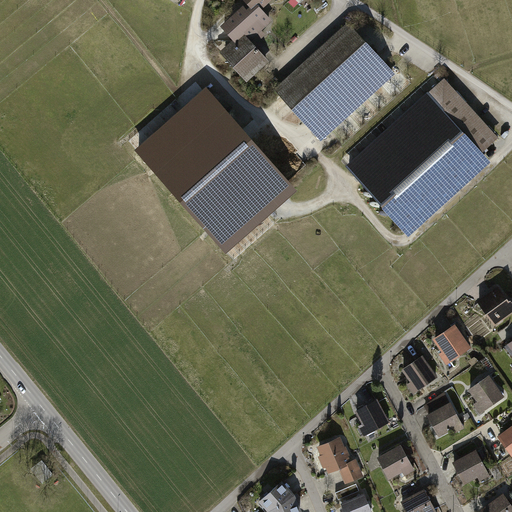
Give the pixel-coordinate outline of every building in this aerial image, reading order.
[(249,0),(251,1),(225,24),(237,38),(244,33),(246,33),(250,38),(269,21),(258,9),(267,0),(249,0)] [(354,30),(282,95),(320,138),(392,73),(354,30)] [(244,35),(226,52),(247,76),(266,59),(244,35)] [(431,98),(353,169),(403,224),(481,153),(487,147),(477,137),(471,142),(431,98),(436,94),(426,83),(421,87),(431,98)] [(445,85),(436,94),(431,98),(471,142),(477,137),(487,147),(481,153),(483,155),(489,150),(487,148),(495,140),(445,85)] [(212,99),(144,158),(219,242),(286,183),(212,99)] [(511,310),(497,290),(479,303),(494,324),(511,311),(511,310)] [(461,326),(439,338),(453,362),(475,350),(461,326)] [(428,359),(407,372),(421,396),(442,384),(428,359)] [(496,374),(475,387),(489,411),(510,399),(496,374)] [(385,402),(362,414),(374,437),(397,425),(385,402)] [(456,405),(435,417),(449,441),(470,429),(456,405)] [(321,445),(328,472),(339,469),(343,484),(364,479),(358,456),(346,459),(341,440),(321,445)] [(406,450),(385,462),(399,486),(420,474),(406,450)] [(483,456),(462,468),(476,493),(497,480),(483,456)] [(43,461),(32,470),(42,483),(53,474),(43,461)] [(283,481),(260,501),(267,511),(296,494),(283,481)] [(443,511),(433,493),(411,505),(415,511),(443,511)] [(304,511),(296,494),(267,511),(304,511)] [(363,494),(342,503),(345,511),(371,511),(373,511),(363,494)] [(511,511),(511,503),(509,500),(492,511),(511,511)]
